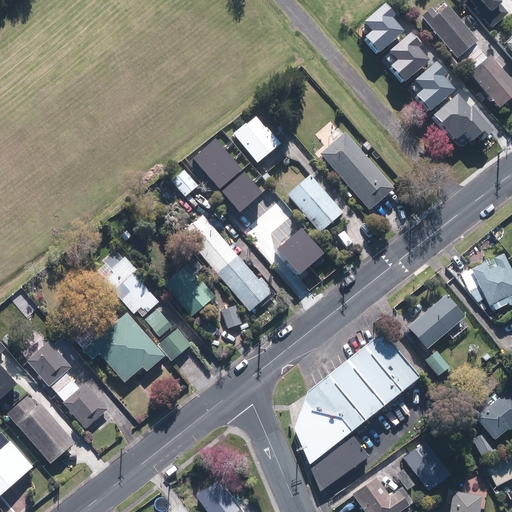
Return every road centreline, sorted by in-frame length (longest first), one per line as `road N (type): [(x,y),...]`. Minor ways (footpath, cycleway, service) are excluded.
road 1 (residential): [(511,174),(239,387)]
road 2 (tertiary): [(239,387),(80,511)]
road 3 (tertiary): [(239,387),(300,511)]
